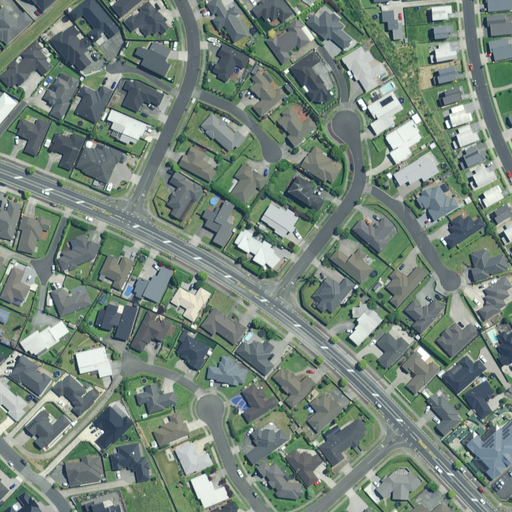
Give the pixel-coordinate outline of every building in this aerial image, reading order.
[(55,0),(28,0),(31,3),(33,1),(43,12),(55,0)] [(106,34),(110,39),(120,31),(114,24),(93,0),(87,0),(70,14),(76,21),(83,15),(95,29),(88,34),(96,43),(102,38),(100,35),(104,32),(106,34)] [(120,0),(112,7),(121,18),(143,0),(120,0)] [(227,12),(219,0),(214,0),(206,5),(215,19),(212,20),(218,30),(224,26),(235,43),(247,36),(236,17),(240,14),(235,7),(227,12)] [(294,14),(282,0),(263,0),(258,4),(259,5),(253,10),(259,18),(262,16),(266,21),(270,17),(274,21),(279,17),(283,23),(294,14)] [(511,8),(511,0),(486,0),(487,3),(489,3),(490,12),(511,9),(511,8)] [(166,21),(149,2),(140,10),(142,12),(135,18),(133,16),(125,23),(133,33),(139,28),(147,37),(153,32),(156,35),(159,31),(163,35),(170,28),(165,23),(166,21)] [(18,20),(6,7),(0,11),(0,38),(7,46),(33,22),(25,13),(18,20)] [(448,20),(447,14),(445,15),(445,7),(431,8),(432,22),(440,21),(440,24),(444,23),(444,21),(448,20)] [(392,10),(380,11),(381,22),(386,21),(387,30),(391,29),(392,40),(402,39),(400,23),(396,23),(395,20),(393,20),(392,10)] [(332,16),(326,11),(319,19),(314,15),(307,24),(326,41),(329,37),(344,50),(352,40),(341,31),(344,27),(338,22),(340,19),(334,14),(332,16)] [(511,22),(505,23),(505,15),(487,17),(488,28),(491,28),(491,36),(511,34),(511,22)] [(302,27),(297,21),(287,28),(290,32),(278,40),(275,36),(266,42),(283,65),(292,59),(287,53),(297,46),(300,50),(311,43),(300,28),(302,27)] [(80,34),(73,26),(64,33),(62,31),(51,41),(73,66),(75,64),(82,72),(92,64),(83,54),(92,47),(84,38),(80,41),(77,37),(80,34)] [(446,33),(446,26),(433,28),(434,41),(450,39),(449,33),(446,33)] [(511,45),(509,46),(508,39),(489,42),(491,53),(493,53),(495,61),(511,58),(511,45)] [(36,69),(37,70),(44,76),(52,67),(46,61),(48,59),(41,52),(43,49),(35,41),(22,55),(25,58),(20,64),(16,61),(0,77),(0,79),(11,90),(17,83),(21,88),(32,76),(30,75),(36,69)] [(450,47),(450,42),(436,45),(437,48),(433,49),(434,55),(428,56),(430,65),(458,60),(457,51),(451,52),(450,47)] [(227,83),(232,72),(237,75),(241,68),(244,69),(249,58),(224,45),(218,56),(222,58),(219,64),(217,63),(213,72),(220,76),(218,78),(227,83)] [(166,61),(168,57),(150,48),(149,50),(141,46),(137,54),(146,58),(143,64),(166,76),(172,64),(166,61)] [(361,47),(342,59),(357,80),(359,79),(367,92),(377,85),(373,79),(380,75),(382,78),(387,74),(381,63),(372,69),(368,63),(373,59),(368,51),(365,53),(361,47)] [(307,93),(314,102),(325,103),(326,105),(334,99),(323,84),(324,83),(318,75),(317,76),(312,69),(321,62),(314,52),(290,69),(303,87),(307,93)] [(459,81),(455,66),(438,70),(439,75),(431,76),(433,87),(459,81)] [(252,79),(256,84),(250,88),(262,100),(254,108),(262,117),(286,95),(279,88),(266,74),(262,78),(258,74),(252,79)] [(80,80),(72,77),(69,83),(59,78),(55,87),(58,88),(56,93),(49,90),(45,100),(50,102),(49,104),(55,107),(51,115),(62,120),(80,80)] [(133,83),(128,81),(124,89),(130,92),(123,106),(138,113),(143,102),(150,104),(150,103),(159,107),(164,95),(134,82),(133,83)] [(113,90),(103,85),(99,93),(85,85),(80,94),(85,97),(77,112),(96,123),(113,90)] [(462,100),(461,97),(464,96),(462,91),(460,92),(458,88),(444,92),(446,97),(439,100),(441,106),(462,100)] [(368,102),(370,106),(368,107),(375,118),(376,121),(371,124),(377,135),(395,124),(390,117),(403,109),(392,91),(375,102),(373,99),(368,102)] [(0,124),(17,104),(5,93),(0,99),(0,124)] [(452,109),(453,114),(449,115),(451,119),(446,121),(448,129),(473,121),(469,108),(464,110),(463,105),(452,109)] [(304,124),(289,107),(282,114),(284,116),(278,122),(290,135),(287,138),(295,147),(318,127),(310,118),(304,124)] [(147,125),(112,110),(107,120),(114,123),(111,129),(123,134),(120,140),(129,144),(130,141),(138,145),(147,125)] [(234,133),(212,114),(201,126),(207,132),(206,133),(213,139),(214,138),(230,152),(235,146),(238,148),(246,139),(236,131),(234,133)] [(50,123),(39,119),(37,124),(22,119),(19,128),(21,129),(19,134),(31,139),(26,151),(37,156),(50,123)] [(397,164),(408,157),(407,156),(412,153),(411,152),(418,148),(415,144),(423,139),(419,133),(420,132),(413,120),(385,137),(394,151),(390,153),(397,164)] [(453,142),(456,149),(457,151),(464,148),(464,146),(479,140),(476,133),(473,134),(469,125),(458,129),(460,134),(457,135),(459,140),(453,142)] [(72,138),(57,132),(53,141),(56,143),(54,149),(64,153),(65,154),(61,165),(72,170),(86,138),(74,133),(72,138)] [(103,150),(97,148),(96,151),(85,147),(76,168),(83,171),(82,172),(96,178),(95,179),(108,184),(112,175),(117,162),(118,163),(123,153),(104,145),(103,150)] [(207,154),(192,146),(187,156),(185,155),(179,166),(211,182),(216,172),(211,169),(212,166),(203,161),(207,154)] [(465,151),(467,155),(464,157),(466,161),(460,164),(463,170),(484,160),(479,149),(477,150),(475,146),(465,151)] [(323,152),(315,147),(301,167),(325,182),(327,180),(333,183),(340,172),(330,166),(333,161),(322,154),(323,152)] [(440,172),(429,154),(394,175),(401,186),(409,181),(411,184),(422,178),(424,181),(440,172)] [(268,180),(244,164),(235,176),(241,180),(231,194),(245,204),(257,187),(261,190),(268,180)] [(489,173),(485,165),(475,170),(477,174),(473,176),(475,181),(470,183),(474,189),(496,178),(493,171),(489,173)] [(187,178),(176,172),(170,183),(178,188),(167,205),(174,209),(171,214),(184,222),(196,201),(198,202),(204,191),(199,189),(201,187),(194,183),(193,185),(186,180),(187,178)] [(314,185),(299,176),(288,192),(319,212),(325,202),(310,192),(314,185)] [(498,184),(494,186),(482,193),(485,199),(482,200),(486,209),(505,198),(498,184)] [(445,198),(438,187),(432,191),(430,188),(422,193),(423,196),(420,198),(417,200),(422,209),(426,207),(435,222),(458,208),(453,198),(449,200),(447,196),(445,198)] [(226,201),(218,215),(214,213),(207,209),(203,217),(208,220),(205,226),(218,233),(213,241),(224,247),(232,232),(230,231),(233,225),(226,221),(235,206),(226,201)] [(22,205),(10,202),(8,212),(0,209),(0,230),(1,230),(0,233),(0,237),(13,240),(22,205)] [(279,210),(272,204),(261,220),(276,230),(275,232),(284,238),(288,231),(292,233),(295,228),(293,226),(299,217),(288,210),(286,212),(280,208),(279,210)] [(511,214),(506,205),(494,212),(498,217),(491,221),(495,227),(511,216),(511,214)] [(38,220),(24,216),(20,230),(23,231),(19,250),(34,254),(38,239),(40,240),(43,230),(48,231),(51,221),(39,218),(38,220)] [(464,220),(462,217),(449,225),(454,233),(445,239),(452,249),(485,227),(480,219),(474,223),(470,217),(464,220)] [(394,227),(384,218),(375,228),(371,225),(368,227),(360,220),(352,229),(380,253),(389,243),(384,239),(394,227)] [(511,240),(511,227),(505,232),(507,236),(502,239),(506,245),(511,240)] [(253,235),(243,229),(234,244),(249,254),(250,251),(256,255),(253,260),(263,267),(266,263),(274,269),(280,258),(273,254),(275,251),(270,248),(272,245),(264,241),(262,244),(251,237),(253,235)] [(88,242),(85,234),(75,238),(79,248),(63,254),(64,256),(58,259),(64,273),(78,268),(77,266),(95,259),(101,246),(91,241),(88,242)] [(367,255),(359,248),(350,260),(337,249),(330,258),(361,284),(373,270),(362,261),(367,255)] [(489,259),(487,250),(471,255),(475,268),(471,269),(475,281),(489,277),(488,276),(509,270),(505,255),(489,259)] [(121,261),(109,255),(100,274),(115,281),(113,286),(121,290),(134,262),(123,256),(121,261)] [(427,274),(418,266),(407,279),(396,269),(389,276),(394,280),(387,288),(395,295),(390,301),(398,308),(427,274)] [(25,272),(14,267),(1,298),(12,303),(14,297),(25,301),(31,287),(21,283),(25,272)] [(173,272),(163,267),(158,277),(154,275),(151,283),(140,278),(134,291),(137,293),(136,296),(143,300),(145,296),(158,303),(173,272)] [(356,285),(346,278),(339,286),(328,277),(322,284),(327,288),(320,296),(324,299),(317,307),(324,313),(327,309),(332,313),(356,285)] [(511,288),(511,287),(506,277),(484,290),(488,296),(485,298),(489,305),(478,311),(485,322),(501,312),(500,310),(507,306),(503,301),(510,297),(506,291),(511,288)] [(92,305),(84,285),(71,291),(73,296),(66,299),(62,288),(51,292),(61,317),(92,305)] [(183,316),(193,321),(194,322),(199,314),(197,314),(203,304),(205,304),(211,294),(201,288),(195,297),(180,288),(171,302),(179,307),(180,305),(187,309),(183,316)] [(443,307),(435,300),(428,307),(426,306),(424,308),(415,300),(405,311),(416,321),(412,326),(422,335),(445,308),(443,307)] [(118,307),(109,304),(107,311),(101,310),(96,326),(112,330),(113,325),(119,327),(116,337),(128,341),(137,309),(126,305),(126,307),(119,305),(118,307)] [(355,329),(356,330),(349,337),(358,346),(382,320),(370,308),(370,304),(360,304),(360,308),(353,308),(353,318),(358,318),(360,324),(359,325),(355,329)] [(10,312),(0,307),(0,336),(3,329),(0,327),(0,319),(6,322),(10,312)] [(236,324),(214,308),(201,326),(214,335),(217,331),(235,345),(247,329),(237,322),(236,324)] [(158,315),(148,311),(131,347),(143,352),(147,343),(149,344),(152,337),(163,342),(172,323),(163,320),(161,324),(155,321),(158,315)] [(69,332),(62,321),(51,329),(50,327),(40,333),(38,331),(20,343),(27,352),(29,350),(32,354),(34,353),(36,355),(47,348),(48,349),(60,341),(58,339),(69,332)] [(463,332),(456,324),(449,330),(448,329),(436,340),(452,357),(479,333),(471,324),(463,332)] [(511,333),(507,336),(505,332),(498,336),(500,341),(493,345),(500,357),(498,358),(503,367),(511,362),(511,333)] [(397,342),(388,333),(377,344),(386,353),(378,361),(387,369),(410,346),(401,337),(397,342)] [(178,353),(191,361),(189,365),(199,370),(205,360),(204,360),(210,348),(187,336),(178,353)] [(268,361),(272,356),(270,355),(275,348),(267,341),(263,346),(259,343),(253,343),(250,346),(245,342),(237,353),(267,376),(275,366),(268,361)] [(108,363),(105,347),(76,354),(81,374),(98,370),(100,378),(113,375),(110,362),(108,363)] [(423,357),(416,351),(402,367),(410,374),(412,371),(417,376),(407,386),(416,395),(440,369),(433,362),(429,366),(421,359),(423,357)] [(16,367),(10,375),(20,382),(21,381),(41,394),(53,378),(45,373),(43,375),(36,370),(39,366),(23,354),(15,366),(16,367)] [(475,364),(467,355),(460,362),(464,367),(455,375),(450,369),(443,376),(459,394),(487,368),(480,360),(475,364)] [(231,358),(222,356),(220,368),(209,367),(208,378),(217,380),(217,382),(238,386),(239,383),(244,384),(246,371),(236,369),(236,366),(229,365),(231,358)] [(285,372),(282,369),(273,378),(282,386),(282,387),(290,396),(285,401),(293,408),(316,384),(307,375),(301,382),(288,369),(285,372)] [(73,409),(80,416),(88,408),(89,408),(95,402),(94,401),(100,395),(93,389),(84,398),(82,396),(87,390),(70,374),(63,381),(61,379),(53,388),(62,396),(65,393),(77,405),(73,409)] [(486,379),(466,394),(465,394),(474,407),(475,406),(484,418),(494,411),(486,401),(494,396),(492,393),(495,391),(486,379)] [(0,381),(0,402),(2,404),(3,403),(10,410),(9,412),(18,420),(25,412),(23,409),(28,404),(18,395),(17,396),(0,381)] [(160,396),(157,384),(145,387),(147,392),(136,395),(138,405),(146,403),(149,414),(165,410),(165,407),(178,404),(175,392),(160,396)] [(258,391),(254,385),(242,392),(252,408),(243,413),(249,423),(279,405),(274,397),(265,403),(263,399),(266,397),(261,389),(258,391)] [(334,404),(325,394),(312,406),(318,412),(308,422),(319,433),(343,410),(336,403),(334,404)] [(439,400),(434,394),(427,401),(432,406),(431,407),(443,421),(436,427),(445,436),(461,421),(457,416),(459,415),(442,396),(439,400)] [(97,440),(106,449),(114,441),(115,442),(135,423),(128,415),(124,419),(111,405),(96,420),(106,431),(97,440)] [(47,443),(49,445),(72,422),(64,414),(53,425),(49,421),(51,419),(48,416),(50,415),(44,409),(26,427),(34,435),(37,433),(40,436),(36,441),(43,448),(47,443)] [(184,422),(180,412),(169,416),(171,422),(162,426),(163,428),(153,432),(159,447),(190,434),(185,422),(184,422)] [(366,430),(358,419),(319,447),(333,467),(344,459),(341,454),(351,446),(353,449),(360,444),(358,441),(366,436),(363,432),(366,430)] [(475,459),(495,480),(511,464),(511,420),(503,429),(499,424),(483,439),(476,431),(465,442),(479,456),(475,459)] [(273,430),(267,429),(262,432),(260,429),(251,435),(255,440),(254,441),(258,447),(246,455),(253,465),(289,440),(281,430),(276,434),(273,430)] [(140,442),(119,446),(120,452),(111,454),(114,469),(129,467),(130,469),(133,468),(134,471),(137,470),(139,481),(151,479),(149,469),(151,469),(150,462),(148,462),(147,456),(142,457),(140,442)] [(198,457),(192,443),(175,450),(187,475),(196,471),(197,472),(213,465),(207,453),(198,457)] [(304,454),(300,455),(297,451),(286,458),(308,488),(319,480),(312,471),(324,462),(318,454),(313,457),(309,454),(304,454)] [(69,476),(71,486),(82,484),(82,483),(102,479),(101,474),(102,473),(101,468),(103,468),(101,456),(93,458),(92,455),(82,457),(83,461),(76,463),(76,461),(66,463),(68,477),(69,476)] [(290,483),(289,481),(292,479),(285,470),(282,472),(275,463),(271,466),(267,461),(261,465),(258,467),(265,477),(268,475),(272,480),(269,482),(274,489),(277,487),(280,490),(277,492),(280,496),(299,498),(299,496),(303,497),(304,489),(300,489),(300,484),(290,483)] [(416,478),(411,472),(407,476),(398,475),(395,472),(389,478),(387,476),(382,481),(384,483),(376,489),(385,499),(393,491),(393,499),(408,500),(409,491),(413,491),(423,483),(418,477),(416,478)] [(210,482),(206,474),(192,480),(199,499),(201,498),(205,508),(229,498),(225,487),(215,491),(212,481),(210,482)] [(0,500),(10,490),(1,481),(2,479),(0,477),(0,500)] [(30,497),(26,491),(18,496),(25,506),(17,511),(12,505),(3,511),(42,511),(39,507),(40,506),(34,499),(33,500),(31,496),(30,497)] [(122,511),(120,503),(114,505),(112,499),(96,505),(94,501),(86,504),(89,511),(90,510),(91,511),(122,511)] [(234,500),(233,501),(224,505),(225,508),(220,510),(219,508),(210,511),(241,511),(240,511),(239,511),(238,510),(239,510),(234,500)] [(449,511),(442,504),(432,511),(429,511),(421,503),(411,511),(449,511)]
